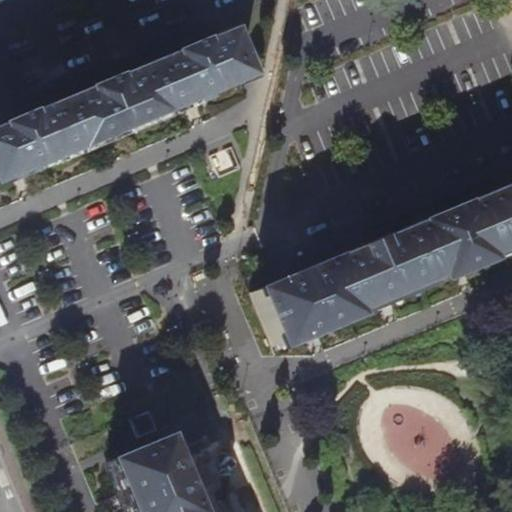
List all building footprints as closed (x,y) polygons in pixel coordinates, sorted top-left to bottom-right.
[(0,183),(237,83),(218,37),(0,126),(0,183)] [(239,170),(230,148),(209,157),(217,179),(239,170)] [(270,348),(511,246),(511,183),(247,294),(270,348)] [(154,431),(146,413),(127,421),(135,440),(154,431)] [(180,511),(153,444),(107,464),(127,511),(180,511)]
